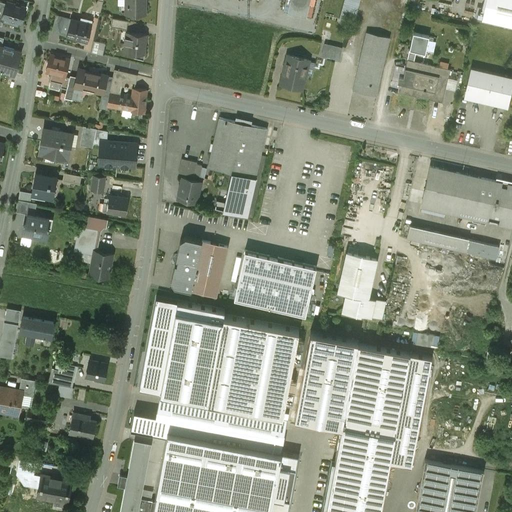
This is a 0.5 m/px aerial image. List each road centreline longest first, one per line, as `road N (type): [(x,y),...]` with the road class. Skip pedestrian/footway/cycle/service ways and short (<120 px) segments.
road 1 (unclassified): [(161,89),(152,219),(90,511)]
road 2 (unclassified): [(511,166),(161,89)]
road 3 (residential): [(43,0),(0,249)]
road 4 (unknown): [(275,246),(316,243),(344,155),(297,146)]
